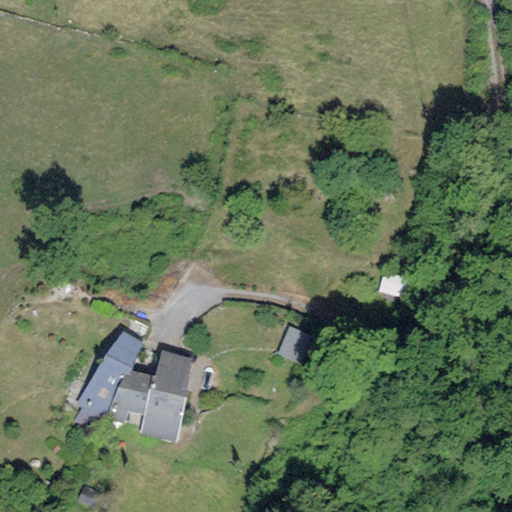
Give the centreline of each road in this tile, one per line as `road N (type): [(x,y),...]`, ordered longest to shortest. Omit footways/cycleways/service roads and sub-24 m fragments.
road 1 (track): [(511,413),(423,394),(310,311),(274,297),(207,300),(160,342)]
road 2 (track): [(493,0),(511,167)]
